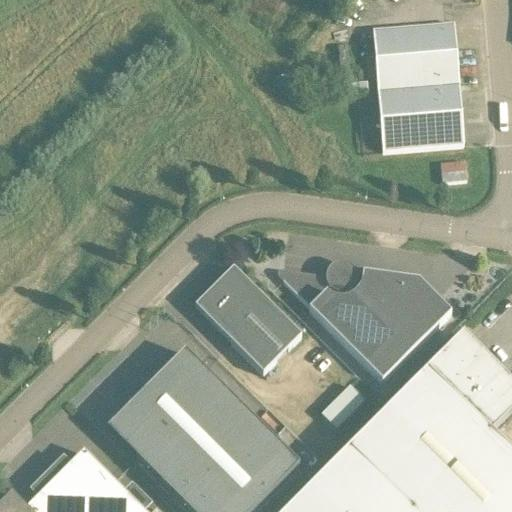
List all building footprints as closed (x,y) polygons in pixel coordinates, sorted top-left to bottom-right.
[(378,96),(459,90),(454,29),(373,35),(378,96)] [(459,90),(378,96),(383,157),(464,151),(459,90)] [(326,281),(283,275),(279,276),(278,279),(279,282),(311,314),(309,315),(382,389),(452,319),(419,286),(363,278),(362,286),(357,285),(358,284),(357,281),(356,277),(354,274),(349,269),(342,268),(335,270),(329,274),(326,281)] [(234,273),(234,274),(195,312),(264,380),(302,342),(234,273)] [(511,511),(511,459),(492,440),(511,420),(511,388),(464,341),(293,511),(511,511)] [(185,357),(107,435),(184,511),(259,511),(300,472),(185,357)] [(322,418),(336,433),(366,405),(351,390),(322,418)] [(0,511),(138,511),(84,458),(29,511),(25,511),(12,499),(0,511)]
